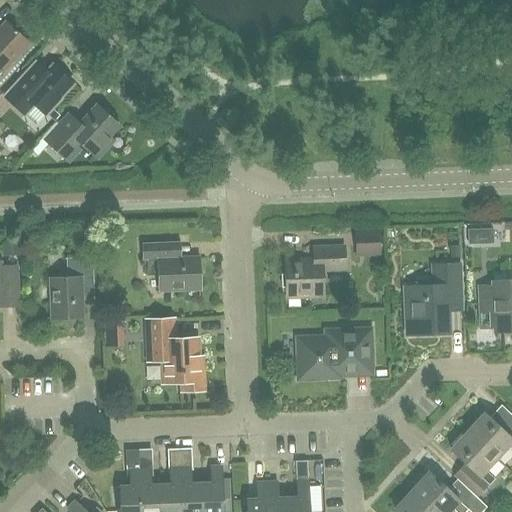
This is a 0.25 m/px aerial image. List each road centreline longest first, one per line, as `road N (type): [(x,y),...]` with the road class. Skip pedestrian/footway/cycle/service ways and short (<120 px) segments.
road 1 (residential): [(252,179),(51,0)]
road 2 (unclassified): [(252,179),(287,186),(511,175)]
road 3 (residential): [(248,425),(244,207),(252,179)]
road 4 (residential): [(88,450),(84,350),(0,356)]
road 5 (residential): [(346,419),(387,415),(432,373),(511,370)]
road 6 (residential): [(88,450),(104,436),(248,425)]
